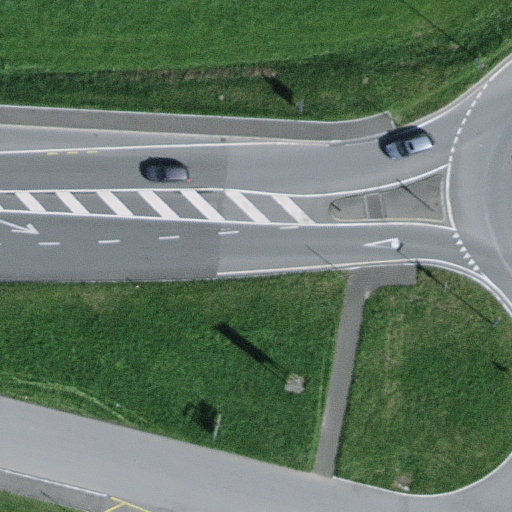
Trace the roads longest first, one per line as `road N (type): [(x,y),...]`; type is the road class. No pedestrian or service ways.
road 1 (primary): [(511,108),(399,153),(334,167),(0,169)]
road 2 (primary): [(0,241),(511,251)]
road 3 (residential): [(263,511),(0,437)]
